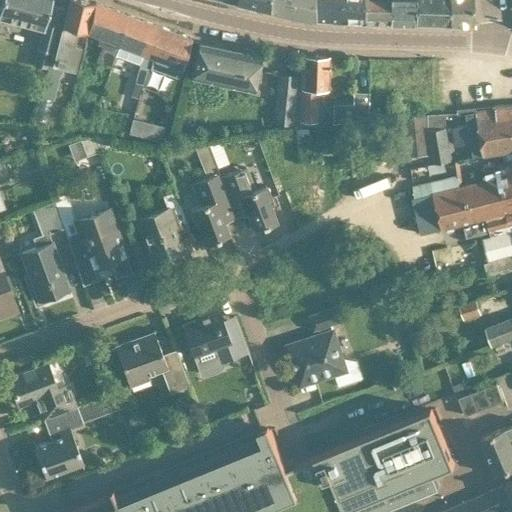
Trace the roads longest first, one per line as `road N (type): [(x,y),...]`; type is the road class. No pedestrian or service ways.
road 1 (residential): [(495,41),(293,32),(157,0)]
road 2 (residential): [(0,355),(233,268)]
road 3 (residential): [(233,268),(298,448)]
